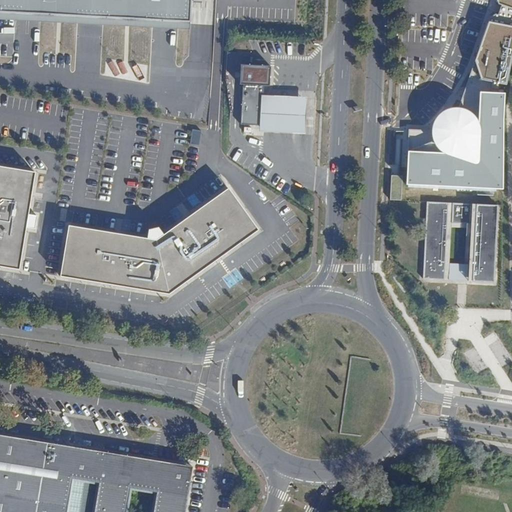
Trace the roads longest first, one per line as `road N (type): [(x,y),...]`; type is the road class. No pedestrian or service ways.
road 1 (secondary): [(376,323),(364,267),(378,0)]
road 2 (secondary): [(346,0),(330,268),(302,303)]
road 3 (secondary): [(0,353),(186,389),(244,426)]
road 4 (secondary): [(246,343),(195,357),(0,327)]
road 5 (secondary): [(511,410),(428,396),(403,370)]
